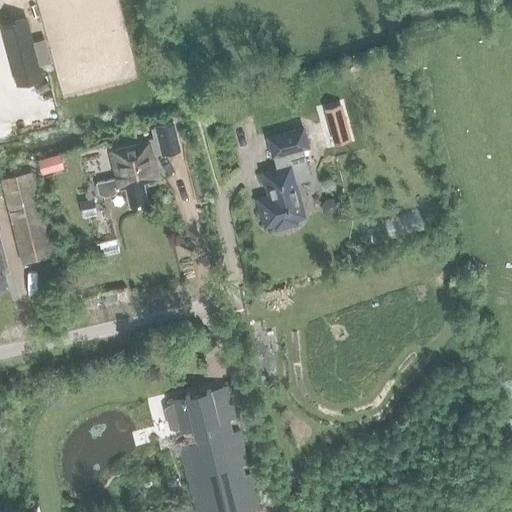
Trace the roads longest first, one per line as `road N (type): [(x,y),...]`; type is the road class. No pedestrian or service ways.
road 1 (track): [(158,0),(237,295)]
road 2 (unclassified): [(0,351),(237,295)]
